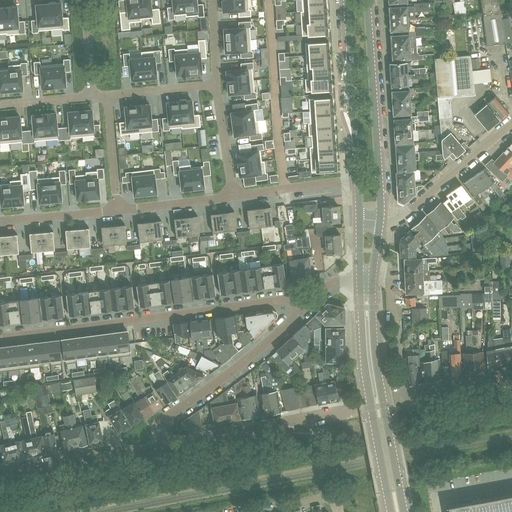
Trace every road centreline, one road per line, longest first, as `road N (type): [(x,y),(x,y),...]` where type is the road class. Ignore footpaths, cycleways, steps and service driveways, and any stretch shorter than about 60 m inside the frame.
road 1 (residential): [(299,312),(284,299),(0,336)]
road 2 (primary): [(403,511),(375,364),(371,280)]
road 3 (primary): [(359,281),(366,381),(391,511)]
road 4 (primary): [(379,220),(366,0)]
road 5 (unclassified): [(160,449),(163,419),(299,312)]
road 6 (residential): [(160,449),(284,431),(287,420),(348,410)]
road 7 (primary): [(346,0),(357,180)]
road 8 (residential): [(379,220),(402,215),(511,121)]
road 9 (unclassified): [(160,449),(0,476)]
road 10 (residential): [(231,197),(357,180)]
road 11 (residential): [(511,375),(395,399)]
